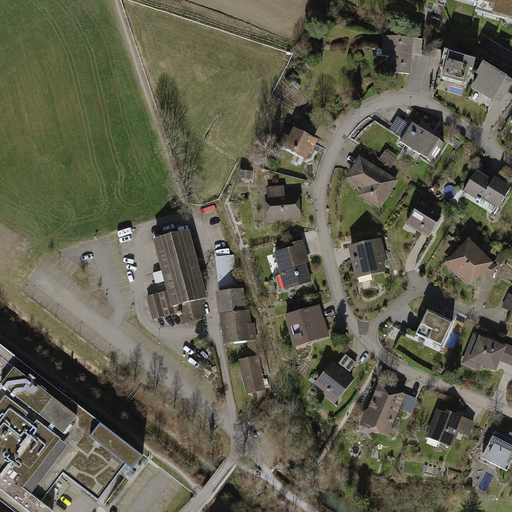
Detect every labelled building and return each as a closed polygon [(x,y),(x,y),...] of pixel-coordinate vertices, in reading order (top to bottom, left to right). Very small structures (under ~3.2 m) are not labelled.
[(478,17),(506,24),(511,25),(511,0),(462,0),(481,5),(478,17)] [(413,76),(416,40),(386,37),(385,56),(391,56),(389,74),(413,76)] [(475,58),(448,51),(441,76),(465,83),(469,67),(472,68),(475,58)] [(511,83),(511,79),(482,62),(476,73),(478,74),(471,87),(500,104),(511,83)] [(444,142),(414,124),(402,144),(432,162),(444,142)] [(311,160),(321,140),(297,129),(293,137),(284,133),(279,144),(311,160)] [(402,181),(361,156),(346,180),(363,191),(359,198),(383,212),(402,181)] [(496,180),(480,171),(468,193),(500,210),(511,189),(511,185),(497,177),(496,180)] [(286,187),(267,188),(270,224),(304,221),(302,193),(287,194),(286,187)] [(445,219),(419,205),(408,226),(424,235),(433,240),(445,219)] [(189,231),(152,241),(166,292),(146,297),(152,319),(178,312),(176,306),(201,300),(207,298),(189,231)] [(384,240),(350,247),(358,280),(391,273),(384,240)] [(472,241),(447,266),(473,287),(485,277),(495,281),(501,267),(496,264),(472,241)] [(307,245),(275,254),(286,292),(314,284),(309,265),(312,264),(307,245)] [(214,258),(219,292),(241,289),(236,255),(214,258)] [(219,315),(220,315),(247,311),(243,289),(241,289),(219,292),(216,293),(219,315)] [(511,314),(511,296),(508,295),(501,310),(511,314)] [(206,318),(201,300),(176,306),(178,312),(181,325),(206,318)] [(323,307),(287,316),(296,349),(332,340),(323,307)] [(247,311),(220,315),(224,345),(257,340),(255,323),(251,324),(249,310),(247,311)] [(458,325),(431,312),(420,336),(447,348),(458,325)] [(510,347),(476,334),(464,365),(482,372),(485,366),(500,372),(503,363),(510,347)] [(511,347),(510,347),(503,363),(511,366),(511,347)] [(0,504),(9,511),(47,511),(37,504),(60,474),(96,501),(123,466),(130,471),(140,458),(0,349),(0,504)] [(258,356),(239,360),(247,394),(266,390),(258,356)] [(355,378),(332,362),(314,385),(326,394),(324,396),(335,404),(355,378)] [(409,396),(382,385),(372,411),(369,410),(363,426),(393,437),(409,396)] [(478,423),(440,408),(428,439),(455,449),(461,435),(472,439),(478,423)] [(511,439),(497,433),(485,461),(511,473),(511,472),(511,439)]
